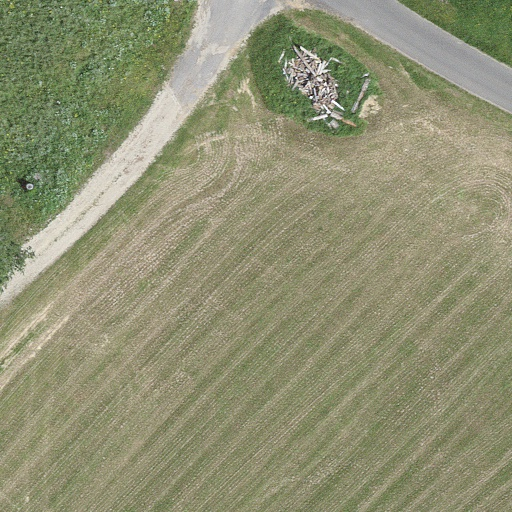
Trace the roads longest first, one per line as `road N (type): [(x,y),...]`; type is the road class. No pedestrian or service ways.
road 1 (track): [(251,0),(131,167),(0,290)]
road 2 (tertiary): [(361,0),(511,93)]
